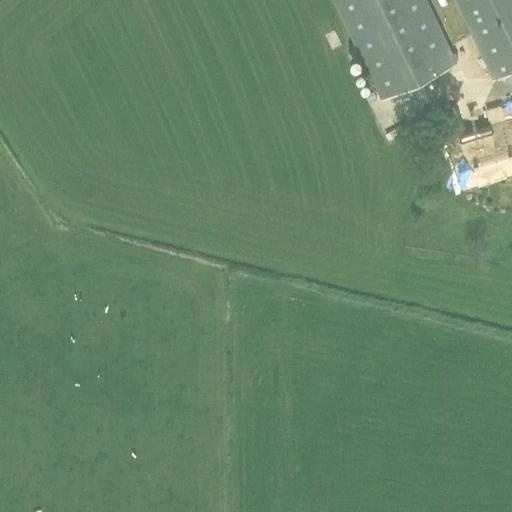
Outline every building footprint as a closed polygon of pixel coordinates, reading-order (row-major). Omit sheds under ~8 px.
[(333,0),(381,99),(458,62),(457,59),(459,58),(456,52),(453,53),(427,0),(333,0)] [(511,0),(457,0),(493,76),(511,66),(511,0)] [(477,119),(475,101),(461,103),(464,121),(477,119)] [(443,135),(462,130),(456,105),(437,110),(443,135)] [(463,185),(511,170),(511,120),(449,139),(463,185)]
